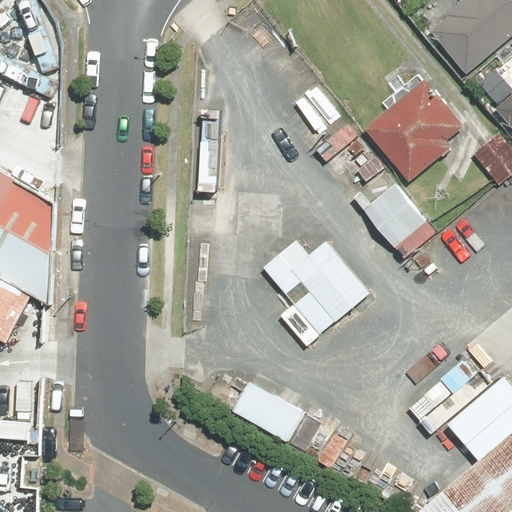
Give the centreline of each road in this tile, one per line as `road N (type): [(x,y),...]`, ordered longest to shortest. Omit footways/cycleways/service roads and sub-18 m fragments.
road 1 (unclassified): [(251,511),(138,450),(117,410),(128,0)]
road 2 (unknown): [(0,84),(123,163)]
